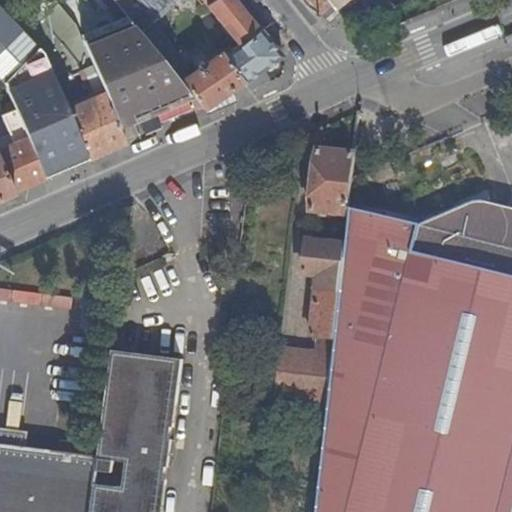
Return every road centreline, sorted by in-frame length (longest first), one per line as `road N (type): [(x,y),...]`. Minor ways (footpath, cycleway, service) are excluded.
road 1 (secondary): [(0,231),(333,87)]
road 2 (unknown): [(182,152),(198,408),(184,511)]
road 3 (secondary): [(333,87),(511,14)]
